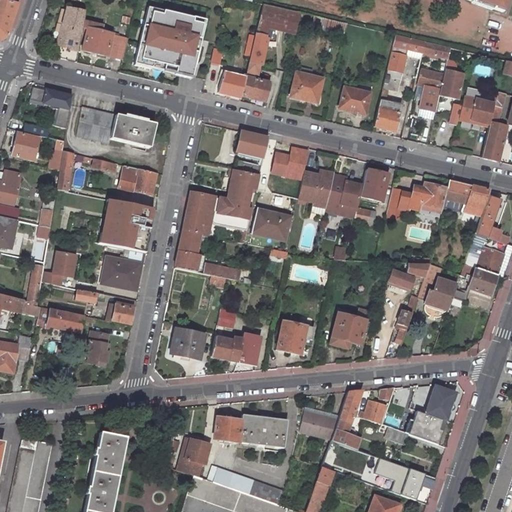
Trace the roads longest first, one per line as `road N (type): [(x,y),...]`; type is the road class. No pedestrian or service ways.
road 1 (residential): [(134,393),(491,365)]
road 2 (residential): [(189,106),(511,182)]
road 3 (residential): [(134,393),(189,106)]
road 4 (residential): [(11,61),(189,106)]
road 5 (tertiary): [(491,365),(444,511)]
road 6 (unknown): [(78,91),(71,144),(166,164)]
road 7 (residential): [(0,406),(134,393)]
